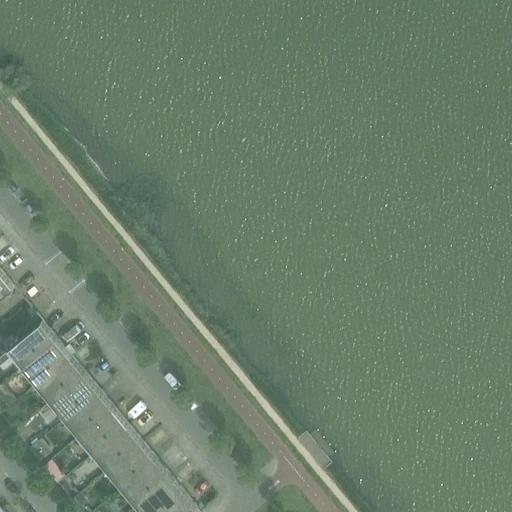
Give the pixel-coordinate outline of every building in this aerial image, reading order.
[(0,267),(0,297),(15,286),(0,267)] [(20,290),(27,304),(43,296),(36,282),(20,290)] [(0,374),(5,381),(22,367),(57,337),(43,319),(7,349),(0,354),(0,355),(4,361),(0,364),(0,374)] [(22,367),(36,384),(72,354),(57,337),(22,367)] [(36,384),(51,401),(86,372),(72,354),(36,384)] [(51,401),(65,418),(100,389),(86,372),(51,401)] [(65,418),(79,436),(115,406),(100,389),(65,418)] [(79,436),(93,453),(129,423),(115,406),(79,436)] [(93,453),(108,470),(143,441),(129,423),(93,453)] [(55,453),(69,443),(58,429),(45,439),(55,453)] [(108,470),(122,487),(157,458),(143,441),(108,470)] [(73,449),(61,455),(69,473),(81,467),(73,449)] [(122,487),(136,505),(172,475),(157,458),(122,487)] [(136,505),(142,511),(162,511),(186,492),(172,475),(136,505)] [(186,492),(162,511),(198,511),(201,510),(186,492)]
